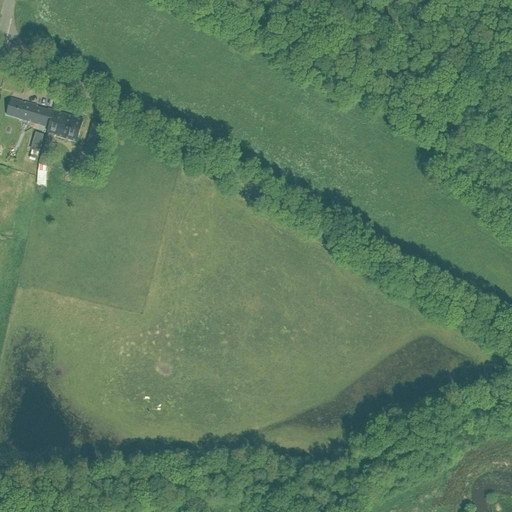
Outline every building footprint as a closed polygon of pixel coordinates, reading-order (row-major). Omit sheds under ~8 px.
[(48,132),(54,111),(47,109),(47,110),(37,107),(37,106),(25,103),(11,99),(6,115),(20,119),(49,128),(48,131),(48,132)] [(54,111),(48,132),(58,135),(58,137),(76,142),(83,119),(54,111)] [(95,122),(89,145),(87,149),(99,153),(107,126),(95,122)] [(38,152),(43,135),(38,133),(33,151),(38,152)] [(23,162),(31,164),(34,154),(26,152),(23,162)] [(79,172),(88,163),(78,153),(70,162),(79,172)] [(43,169),(34,169),(35,183),(36,196),(45,195),(43,169)] [(7,303),(5,314),(11,315),(13,305),(7,303)] [(273,484),(275,495),(286,494),(284,482),(273,484)]
